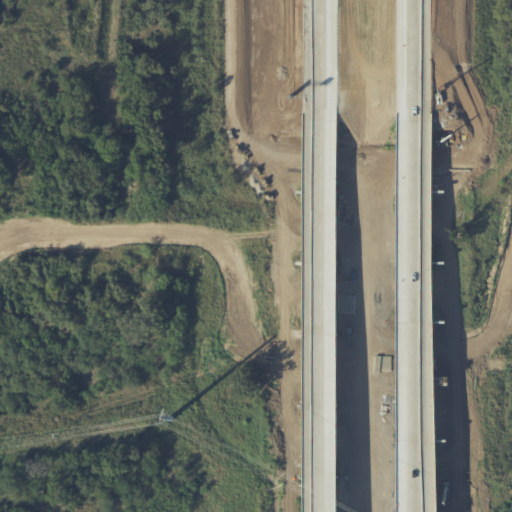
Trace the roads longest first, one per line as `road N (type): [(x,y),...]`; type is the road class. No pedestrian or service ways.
road 1 (residential): [(511,267),(0,376)]
road 2 (residential): [(0,420),(386,359),(511,329)]
road 3 (motorway): [(419,511),(413,100)]
road 4 (motorway): [(320,111),(318,511)]
road 5 (track): [(258,229),(54,227),(0,238)]
